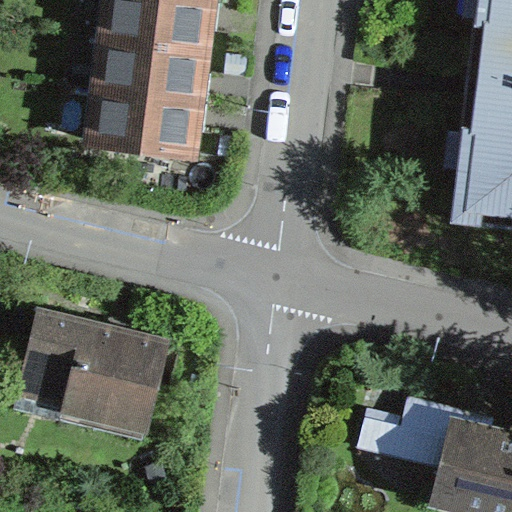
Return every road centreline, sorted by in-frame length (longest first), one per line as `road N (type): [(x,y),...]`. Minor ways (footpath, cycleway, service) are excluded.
road 1 (residential): [(274,270),(0,206)]
road 2 (residential): [(308,0),(274,270)]
road 3 (residential): [(511,331),(274,270)]
road 4 (residential): [(274,270),(248,511)]
